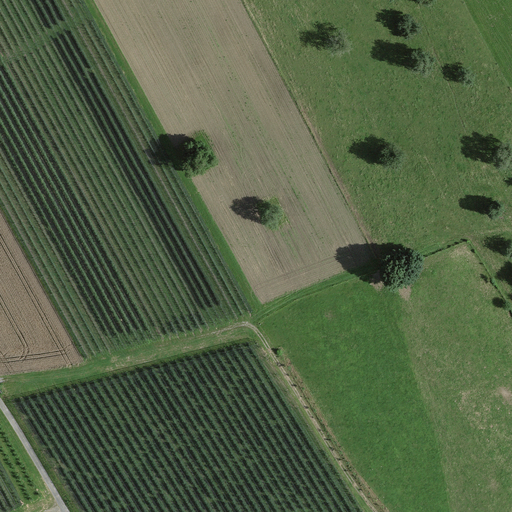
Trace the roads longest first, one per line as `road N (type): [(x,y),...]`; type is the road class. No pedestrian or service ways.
road 1 (track): [(0,380),(253,320),(302,294),(511,219)]
road 2 (track): [(253,320),(379,511)]
road 3 (residential): [(0,402),(67,511)]
